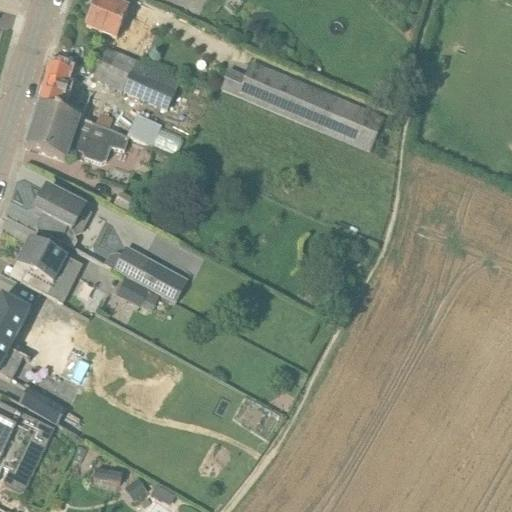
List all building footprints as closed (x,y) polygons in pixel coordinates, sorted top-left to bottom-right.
[(116,40),(131,46),(137,31),(142,18),(127,12),(128,10),(112,4),(111,6),(97,0),(86,28),(116,40)] [(92,81),(121,94),(121,95),(166,115),(180,82),(105,51),(92,81)] [(220,92),(369,154),(382,120),(250,65),(245,78),(228,71),(220,92)] [(50,68),(38,108),(124,139),(126,134),(116,122),(95,115),(92,113),(93,109),(89,108),(89,107),(65,99),(68,90),(64,89),(69,74),(50,68)] [(124,139),(38,108),(24,149),(64,163),(68,152),(82,157),(84,161),(100,167),(105,164),(110,151),(123,154),(128,141),(124,139)] [(153,148),(162,125),(137,115),(128,138),(153,148)] [(157,147),(181,153),(185,134),(161,128),(157,147)] [(46,190),(33,216),(41,221),(35,232),(72,251),(76,245),(74,240),(80,237),(91,216),(84,212),(85,210),(46,190)] [(132,218),(139,206),(120,196),(114,208),(132,218)] [(58,304),(57,305),(62,307),(82,268),(73,264),(73,263),(30,242),(17,269),(27,274),(21,285),(58,304)] [(174,303),(186,280),(124,247),(112,269),(174,303)] [(157,297),(148,292),(123,280),(116,295),(150,312),(157,297)] [(20,367),(23,361),(35,367),(48,340),(23,327),(29,315),(1,300),(0,301),(0,377),(12,384),(20,367)] [(66,412),(28,390),(19,405),(57,428),(66,412)] [(5,490),(18,497),(24,495),(52,436),(0,411),(0,469),(8,474),(3,484),(5,490)] [(121,478),(95,473),(93,482),(119,487),(121,478)] [(146,495),(136,482),(128,489),(137,501),(146,495)] [(165,493),(156,488),(150,498),(159,503),(165,493)]
